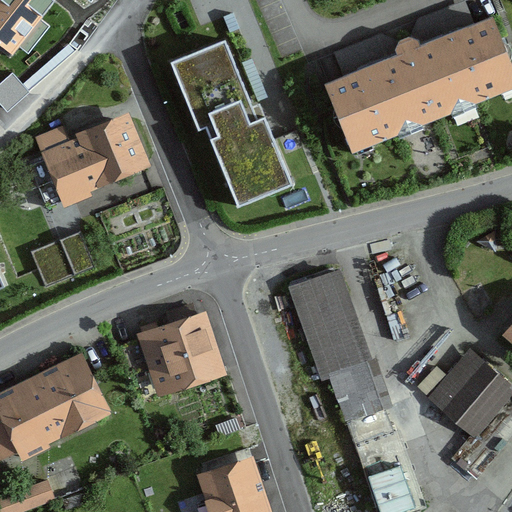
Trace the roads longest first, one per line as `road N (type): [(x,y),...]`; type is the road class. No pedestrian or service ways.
road 1 (residential): [(511,186),(215,263)]
road 2 (unknown): [(340,232),(440,511)]
road 3 (residential): [(215,263),(297,511)]
road 4 (residential): [(118,24),(137,92),(215,263)]
road 5 (residential): [(215,263),(0,355)]
road 6 (residential): [(118,24),(0,137)]
